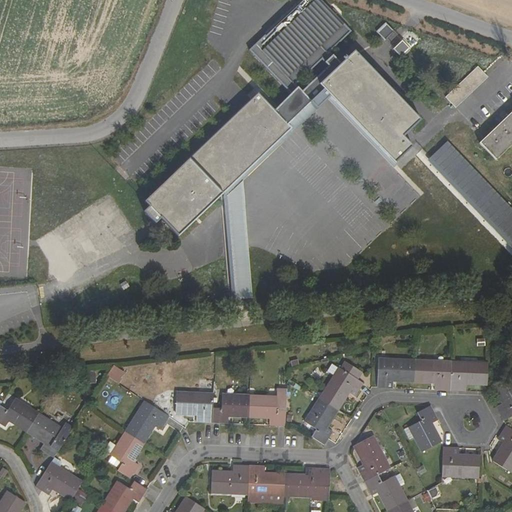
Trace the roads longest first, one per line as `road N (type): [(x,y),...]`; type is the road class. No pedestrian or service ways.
road 1 (residential): [(0,139),(78,133),(119,116),(172,0)]
road 2 (residential): [(338,456),(378,397),(473,402),(487,423),(483,446)]
road 3 (residential): [(157,511),(195,451),(338,456)]
